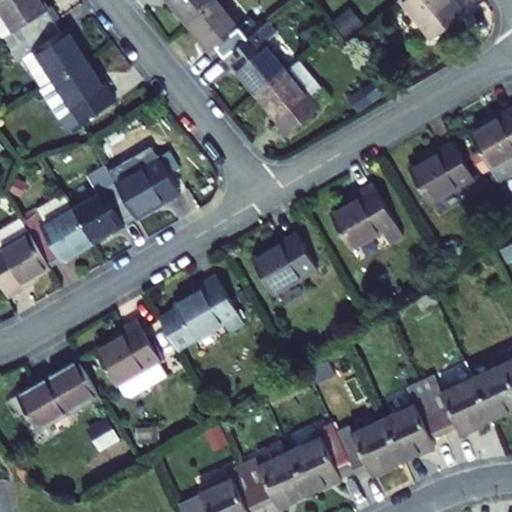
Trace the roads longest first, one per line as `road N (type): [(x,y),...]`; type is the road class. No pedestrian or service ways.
road 1 (residential): [(0,343),(268,195)]
road 2 (residential): [(268,195),(511,50)]
road 3 (residential): [(107,0),(268,195)]
